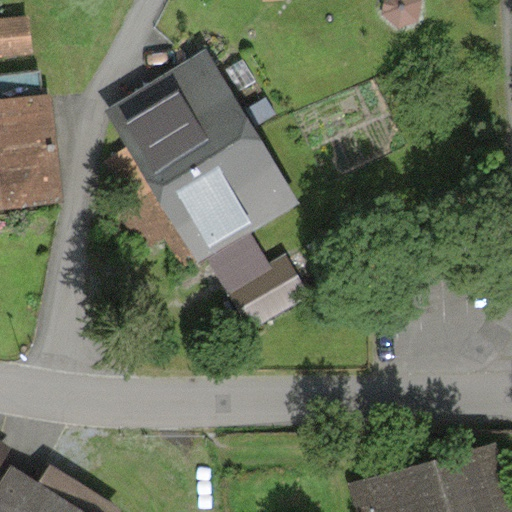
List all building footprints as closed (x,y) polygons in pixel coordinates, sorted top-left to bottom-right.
[(0,50),(23,48),(21,24),(0,26),(0,50)] [(138,201),(161,187),(242,138),(202,71),(176,87),(170,77),(116,110),(134,145),(107,162),(132,203),(137,200),(138,201)] [(32,73),(0,76),(0,193),(54,188),(50,151),(53,150),(53,145),(49,145),(45,104),(36,105),(32,73)] [(185,263),(283,206),(242,138),(161,187),(138,201),(137,200),(132,203),(120,210),(143,247),(166,232),(185,263)] [(228,294),(246,326),(289,301),(270,269),(228,294)] [(359,488),(366,511),(491,511),(503,508),(488,455),(388,478),(359,488)] [(112,511),(113,511),(44,467),(30,491),(10,477),(0,492),(0,511),(112,511)]
